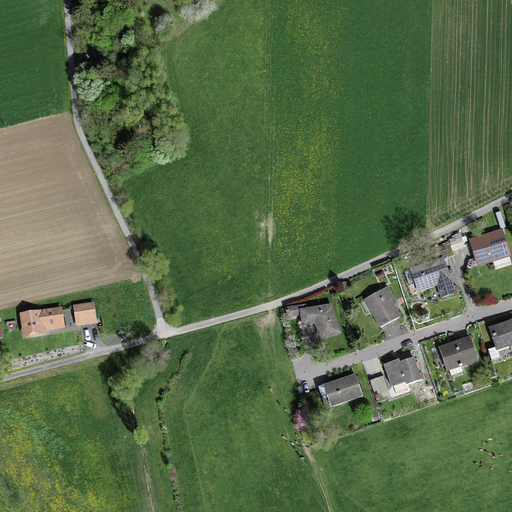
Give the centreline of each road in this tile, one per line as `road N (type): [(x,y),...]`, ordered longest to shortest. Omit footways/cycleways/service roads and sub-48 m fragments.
road 1 (unclassified): [(511,198),(277,304),(0,380)]
road 2 (track): [(66,0),(86,146),(167,334)]
road 3 (unclassified): [(301,375),(511,304)]
